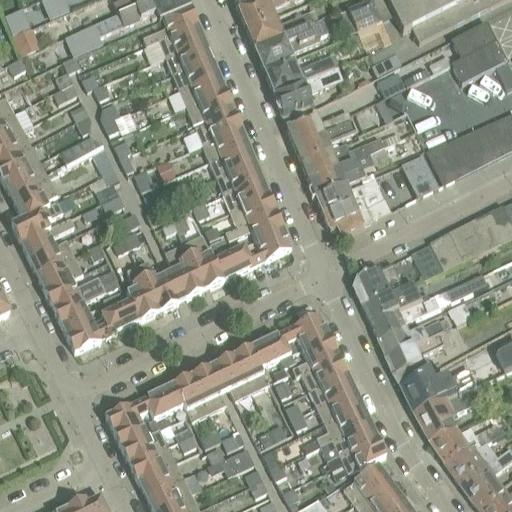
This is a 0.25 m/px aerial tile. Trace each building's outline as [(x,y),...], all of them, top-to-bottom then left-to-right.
[(165,0),(119,21),(73,41),(78,51),(98,43),(150,20),(152,25),(156,23),(158,28),(161,27),(190,14),(189,14),(183,0),(165,0)] [(130,0),(131,1),(114,9),(116,13),(119,21),(165,0),(130,0)] [(231,0),(237,14),(269,0),(231,0)] [(301,1),(300,0),(269,0),(237,14),(245,34),(275,22),(272,14),(301,1)] [(356,0),(361,10),(371,5),(368,0),(356,0)] [(511,0),(383,0),(402,38),(411,34),(419,49),(511,1),(511,0)] [(371,5),(361,10),(347,16),(351,25),(357,39),(376,31),(381,28),(371,5)] [(21,14),(3,22),(11,41),(29,33),(21,14)] [(146,55),(159,49),(198,33),(190,14),(161,27),(164,36),(142,45),(145,53),(146,55)] [(275,22),(245,34),(254,55),(321,26),(316,14),(279,30),(275,22)] [(321,26),(254,55),(263,77),(293,65),(291,60),(321,47),(322,41),(328,38),(322,26),(321,26)] [(381,28),(376,31),(381,43),(387,41),(381,28)] [(474,58),(496,47),(486,28),(450,46),(461,65),(474,58)] [(29,33),(11,41),(20,64),(40,55),(31,33),(29,33)] [(204,47),(198,33),(159,49),(165,63),(204,47)] [(391,50),(387,41),(381,43),(366,49),(370,59),(391,50)] [(165,63),(171,80),(211,63),(204,47),(165,63)] [(461,65),(454,68),(465,88),(485,78),(499,71),(509,92),(511,90),(511,78),(496,47),(474,58),(461,65)] [(391,50),(373,57),(378,68),(374,69),(379,82),(400,72),(394,59),(391,50)] [(297,75),(293,65),(263,77),(273,99),(336,73),(355,65),(350,53),(297,75)] [(450,59),(429,69),(434,78),(454,68),(450,59)] [(218,80),(211,63),(171,80),(178,97),(218,80)] [(20,64),(8,70),(14,82),(26,76),(20,64)] [(62,69),(67,78),(68,80),(76,76),(79,75),(74,64),(62,69)] [(429,72),(404,85),(407,92),(432,79),(429,72)] [(336,73),(273,99),(285,129),(314,114),(309,102),(342,88),(336,73)] [(68,80),(67,78),(55,84),(60,95),(72,89),(68,80)] [(378,90),(384,103),(406,92),(400,79),(378,90)] [(86,97),(92,94),(99,91),(93,80),(81,86),(86,97)] [(178,97),(185,114),(225,98),(218,80),(178,97)] [(58,110),(65,106),(77,100),(72,89),(60,95),(53,99),(58,110)] [(103,89),(99,91),(92,94),(98,108),(109,102),(103,89)] [(386,106),(394,122),(412,113),(404,97),(386,106)] [(225,98),(186,114),(192,131),(203,126),(205,129),(233,117),(232,114),(225,98)] [(35,99),(21,107),(24,114),(38,106),(35,99)] [(0,126),(14,120),(5,103),(0,105),(0,126)] [(384,104),(375,108),(386,128),(394,124),(384,104)] [(70,117),(76,128),(88,123),(82,110),(70,117)] [(101,117),(101,126),(103,132),(115,126),(120,124),(113,111),(101,117)] [(14,120),(0,126),(0,148),(23,136),(32,131),(24,114),(14,120)] [(190,140),(183,143),(189,158),(202,153),(241,137),(241,135),(233,117),(205,129),(189,136),(190,140)] [(286,133),(294,151),(351,128),(346,117),(319,129),(316,121),(286,133)] [(511,142),(511,118),(502,123),(511,142)] [(88,123),(76,128),(81,141),(89,137),(91,128),(88,123)] [(507,158),(511,155),(511,142),(502,123),(492,128),(507,158)] [(120,135),(115,126),(103,132),(108,141),(120,135)] [(294,151),(301,168),(330,156),(328,149),(355,138),(351,128),(294,151)] [(492,128),(482,133),(497,163),(507,158),(492,128)] [(487,168),(497,163),(482,133),(471,138),(487,168)] [(0,169),(31,153),(23,136),(0,148),(0,169)] [(202,153),(208,168),(248,152),(241,137),(202,153)] [(477,174),(487,168),(471,138),(461,142),(477,174)] [(50,179),(47,181),(48,184),(66,173),(92,159),(97,157),(103,154),(102,151),(90,144),(90,142),(90,141),(83,144),(58,158),(64,169),(49,177),(50,179)] [(467,179),(477,174),(461,142),(451,147),(467,179)] [(330,156),(301,168),(308,186),(351,168),(363,163),(384,153),(381,144),(380,144),(359,152),(349,156),(346,150),(330,156)] [(113,153),(119,165),(131,159),(125,147),(113,153)] [(456,184),(467,179),(451,147),(440,152),(456,184)] [(208,168),(215,185),(254,168),(248,152),(208,168)] [(442,191),(456,184),(440,152),(426,158),(442,191)] [(39,168),(31,153),(0,169),(0,183),(2,188),(39,168)] [(351,168),(308,186),(315,202),(345,190),(342,184),(389,165),(384,153),(363,163),(351,168)] [(97,157),(92,159),(102,182),(114,177),(103,154),(97,157)] [(128,161),(119,165),(127,180),(135,176),(128,161)] [(423,163),(401,173),(417,204),(438,193),(423,163)] [(48,184),(39,168),(2,188),(11,204),(48,184)] [(215,185),(222,201),(261,185),(254,168),(215,185)] [(146,175),(133,182),(141,198),(154,192),(146,175)] [(114,177),(102,182),(107,192),(113,189),(119,187),(114,177)] [(48,184),(11,204),(19,220),(18,220),(19,221),(17,225),(18,225),(48,209),(46,207),(57,201),(48,184)] [(222,201),(229,217),(268,201),(261,185),(222,201)] [(322,220),(351,208),(361,203),(378,196),(373,186),(347,196),(345,190),(315,202),(322,220)] [(95,198),(101,209),(118,200),(113,189),(107,192),(95,198)] [(361,203),(351,208),(322,220),(329,237),(336,234),(341,243),(390,218),(384,206),(383,206),(378,196),(361,203)] [(153,199),(144,203),(148,210),(149,213),(158,209),(153,199)] [(124,212),(118,200),(101,209),(106,220),(122,212),(124,212)] [(229,217),(235,234),(275,217),(268,201),(229,217)] [(17,227),(11,230),(20,248),(48,235),(46,230),(64,221),(63,220),(57,208),(49,212),(48,209),(18,225),(17,225),(17,226),(16,226),(17,227)] [(204,209),(192,214),(199,226),(210,222),(204,209)] [(511,209),(503,214),(511,232),(511,209)] [(511,232),(503,214),(487,222),(501,250),(511,245),(511,232)] [(159,216),(147,222),(152,233),(164,227),(159,216)] [(235,234),(224,239),(228,247),(250,237),(251,240),(254,246),(282,234),(275,217),(235,234)] [(123,226),(128,237),(140,232),(135,221),(128,224),(123,226)] [(487,222),(469,231),(483,259),(501,250),(487,222)] [(185,223),(173,228),(177,236),(178,239),(189,234),(185,223)] [(48,235),(20,248),(28,265),(54,253),(50,245),(74,233),(70,224),(48,235)] [(173,228),(162,233),(166,242),(177,236),(173,228)] [(469,231),(431,250),(443,277),(483,259),(469,231)] [(215,233),(205,238),(208,246),(219,241),(215,233)] [(254,260),(248,263),(253,273),(290,255),(291,255),(282,234),(254,246),(259,257),(254,260)] [(135,239),(124,244),(130,256),(141,251),(135,239)] [(205,296),(224,287),(214,266),(202,241),(183,250),(205,296)] [(119,262),(130,256),(124,244),(113,249),(119,262)] [(223,244),(210,249),(213,256),(226,250),(223,244)] [(28,265),(36,282),(74,263),(66,247),(54,253),(28,265)] [(148,267),(137,272),(158,318),(180,308),(205,296),(183,250),(164,258),(173,277),(167,280),(165,281),(156,284),(148,267)] [(425,286),(443,277),(431,250),(412,260),(425,286)] [(93,268),(105,263),(99,251),(88,257),(93,268)] [(224,287),(253,273),(248,263),(243,252),(217,264),(214,266),(224,287)] [(83,281),(74,263),(36,282),(45,299),(71,287),(83,281)] [(406,295),(394,270),(394,269),(361,286),(360,286),(356,297),(364,314),(406,295)] [(134,295),(126,298),(130,306),(139,327),(158,318),(137,272),(126,277),(134,295)] [(75,294),(71,287),(45,299),(52,314),(115,285),(111,277),(97,283),(75,294)] [(484,279),(447,297),(452,308),(489,291),(484,279)] [(52,314),(60,331),(88,318),(84,310),(105,299),(119,293),(115,285),(52,314)] [(406,295),(364,314),(372,332),(433,304),(431,298),(423,301),(418,290),(406,295)] [(0,323),(8,319),(9,315),(1,297),(0,298),(0,297),(0,323)] [(104,310),(97,314),(102,325),(110,341),(139,327),(130,306),(117,312),(112,302),(102,306),(104,310)] [(433,304),(372,332),(380,348),(408,335),(405,329),(442,312),(437,302),(433,304)] [(454,330),(482,318),(476,302),(447,314),(454,330)] [(88,318),(60,331),(74,359),(75,358),(110,341),(102,325),(93,329),(88,318)] [(318,320),(280,338),(285,348),(297,342),(303,354),(329,342),(318,320)] [(408,335),(380,348),(387,365),(451,334),(447,324),(410,341),(408,335)] [(395,382),(402,395),(433,377),(428,368),(423,370),(420,362),(443,352),(445,357),(459,350),(451,334),(387,365),(395,382)] [(280,338),(250,352),(261,374),(280,365),(291,360),(285,348),(280,338)] [(308,365),(291,374),(295,383),(299,381),(339,363),(329,342),(303,354),(308,365)] [(267,388),(268,388),(261,374),(250,352),(232,361),(250,397),(267,388)] [(505,379),(511,375),(511,354),(500,360),(498,366),(505,379)] [(294,367),(291,360),(280,365),(283,372),(294,367)] [(232,361),(216,369),(211,371),(207,373),(189,381),(207,417),(224,409),(217,395),(222,393),(226,391),(233,405),(248,397),(250,397),(232,361)] [(346,378),(339,363),(299,381),(307,397),(346,378)] [(283,372),(272,377),(276,384),(287,379),(283,372)] [(433,377),(402,395),(416,423),(471,396),(478,392),(469,374),(438,389),(433,377)] [(314,413),(351,396),(354,395),(346,378),(307,397),(314,413)] [(173,389),(184,410),(189,421),(191,425),(207,417),(189,381),(173,389)] [(286,388),(274,393),(280,404),(291,399),(286,388)] [(182,411),(184,410),(173,389),(143,403),(149,415),(154,424),(182,411)] [(471,396),(478,409),(488,404),(482,390),(478,392),(471,396)] [(314,413),(322,429),(361,411),(354,395),(351,396),(314,413)] [(471,396),(416,423),(431,450),(459,437),(454,426),(456,425),(454,420),(478,409),(471,396)] [(143,403),(105,422),(120,454),(147,441),(147,439),(138,421),(149,415),(143,403)] [(284,414),(289,425),(301,419),(296,408),(284,414)] [(314,444),(301,450),(305,458),(318,452),(369,427),(361,411),(322,429),(326,437),(314,443),(314,444)] [(306,430),(301,419),(289,425),(294,436),(306,430)] [(167,423),(155,428),(159,435),(170,430),(167,423)] [(152,438),(159,435),(155,428),(153,424),(147,427),(152,436),(152,438)] [(326,468),(377,444),(369,427),(318,452),(326,468)] [(431,450),(446,472),(475,456),(492,447),(491,446),(509,436),(499,429),(486,436),(466,447),(459,437),(431,450)] [(279,431),(268,436),(275,449),(285,443),(279,431)] [(174,438),(177,446),(191,440),(187,432),(174,438)] [(215,434),(199,442),(204,454),(220,446),(215,434)] [(159,435),(152,438),(147,441),(120,454),(128,470),(167,452),(159,435)] [(264,454),(275,449),(268,436),(258,441),(264,454)] [(191,440),(177,446),(183,458),(197,452),(191,440)] [(226,457),(238,451),(233,440),(220,446),(226,457)] [(334,486),(351,478),(375,467),(385,462),(377,444),(326,468),(334,486)] [(475,456),(446,472),(461,492),(487,472),(498,464),(500,463),(490,449),(475,456)] [(174,467),(167,452),(128,470),(136,486),(174,467)] [(218,453),(206,459),(212,470),(220,466),(224,464),(218,453)] [(246,454),(224,464),(220,466),(228,483),(254,471),(246,454)] [(487,472),(461,492),(467,499),(476,511),(477,511),(490,502),(497,511),(510,501),(502,492),(493,481),(511,467),(511,454),(511,455),(500,463),(498,464),(487,472)] [(269,455),(260,460),(269,475),(277,471),(269,455)] [(182,484),(174,467),(136,486),(145,502),(182,484)] [(285,481),(280,470),(277,471),(269,475),(274,486),(285,481)] [(377,470),(354,488),(351,490),(343,497),(351,509),(352,510),(388,485),(377,470)] [(244,482),(249,493),(261,487),(256,476),(244,482)] [(182,484),(145,502),(149,511),(165,511),(190,499),(200,494),(192,479),(182,484)] [(352,510),(353,511),(381,511),(400,499),(388,485),(352,510)] [(255,504),(267,498),(261,487),(249,493),(255,504)] [(293,493),(281,499),(287,510),(287,511),(298,511),(295,506),(298,505),(293,493)] [(196,511),(190,499),(165,511),(196,511)] [(381,511),(410,511),(400,499),(381,511)] [(67,511),(105,511),(100,501),(86,508),(84,504),(67,511)] [(490,502),(477,511),(476,511),(511,511),(511,503),(510,501),(497,511),(490,502)]
